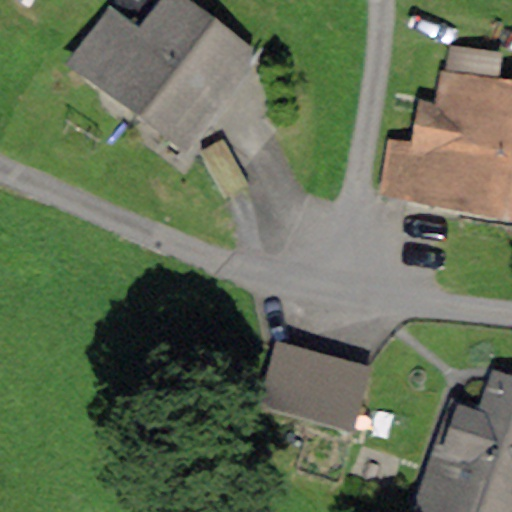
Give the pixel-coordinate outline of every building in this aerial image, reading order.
[(79,54),(187,138),(239,72),(228,64),(243,44),(185,0),(183,0),(149,45),(126,27),(121,34),(105,21),(79,54)] [(415,144),(392,140),(383,191),(442,201),(444,191),(511,202),(511,87),(445,75),(438,110),(421,107),(415,144)] [(200,149),(225,193),(248,181),(242,170),(223,136),(200,149)] [(279,346),(264,401),(350,423),(364,369),(279,346)] [(458,406),(427,495),(476,511),(511,511),(511,383),(500,379),(487,416),(458,406)]
